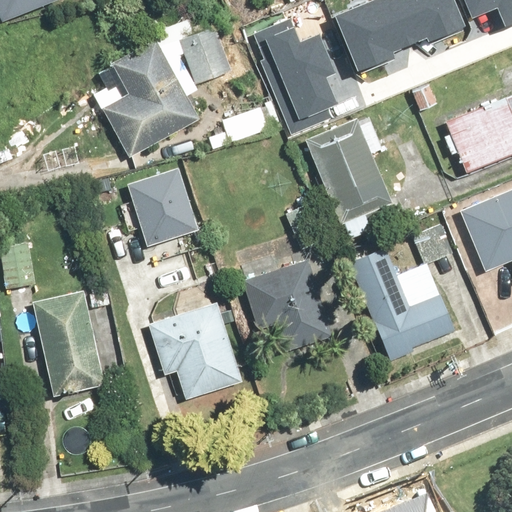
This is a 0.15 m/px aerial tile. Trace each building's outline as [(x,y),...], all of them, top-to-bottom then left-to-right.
[(0,0),(6,15),(44,0),(0,0)] [(380,0),(336,18),(357,69),(465,25),(454,0),(380,0)] [(511,0),(467,0),(475,18),(504,5),(511,20),(511,19),(511,0)] [(251,41),(284,125),(348,100),(321,29),(303,35),(298,23),(251,41)] [(196,128),(152,43),(98,70),(113,98),(93,108),(122,165),(196,128)] [(511,106),(508,98),(441,127),(464,179),(511,158),(511,106)] [(217,133),(207,137),(213,152),(269,132),(260,104),(222,117),(225,125),(215,128),(217,133)] [(354,122),(298,144),(334,233),(390,211),(354,122)] [(179,161),(129,178),(151,241),(201,224),(179,161)] [(511,183),(449,211),(479,280),(509,267),(511,274),(511,183)] [(440,225),(413,237),(425,266),(452,254),(440,225)] [(0,241),(0,296),(38,292),(32,238),(0,241)] [(386,250),(344,268),(386,366),(458,335),(440,294),(411,307),(386,250)] [(302,266),(245,285),(272,364),(329,344),(302,266)] [(86,293),(26,303),(44,403),(104,393),(86,293)] [(214,306),(141,328),(157,379),(171,375),(179,405),(238,388),(214,306)] [(382,511),(436,511),(429,493),(382,511)]
